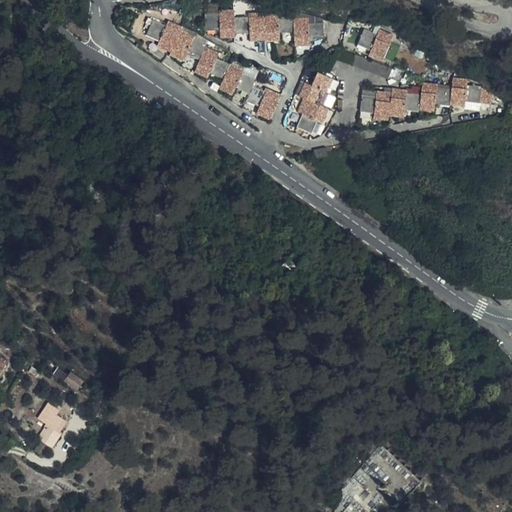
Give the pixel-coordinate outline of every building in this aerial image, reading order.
[(295,17),(281,17),(281,14),(267,15),(266,13),(251,13),(251,16),(237,16),(236,8),(222,8),(221,12),(207,13),(207,28),(221,28),(222,35),(236,35),(236,33),(251,32),(251,40),(267,39),(267,40),(276,40),(281,40),(281,34),(295,33),(295,46),(311,46),(311,41),(325,40),(325,24),(311,24),(311,20),(295,20),(295,17)] [(263,94),(264,90),(253,84),(256,78),(242,71),(243,69),(218,56),(220,53),(206,46),(207,43),(194,36),(196,34),(183,27),(184,25),(170,19),(168,24),(155,17),(148,30),(161,37),(158,41),(172,48),(171,51),(184,57),(187,51),(200,57),(195,68),(209,75),(211,71),(223,76),(219,86),(232,93),(236,86),(249,93),(246,99),(259,106),(256,112),(268,119),(276,101),(263,94)] [(384,63),(394,39),(381,33),(378,38),(365,33),(358,46),(373,52),(371,57),(384,63)] [(391,73),(338,49),(334,58),(387,82),(391,73)] [(301,116),(316,125),(318,122),(322,123),(328,110),(333,112),(339,99),(336,97),(342,84),(318,73),(311,86),(306,83),(299,95),(304,98),(298,111),(302,114),(301,116)] [(479,108),(482,91),(468,90),(468,84),(453,83),(451,93),(436,92),(437,88),(423,87),(421,98),(407,96),(407,93),(392,91),(391,96),(377,95),(376,98),(362,97),(360,113),(374,116),(373,120),(387,122),(388,118),(403,119),(405,113),(419,115),(420,113),(433,115),(434,109),(449,111),(449,109),(464,111),(465,107),(479,108)] [(265,91),(264,90),(263,94),(276,101),(280,95),(267,88),(265,91)] [(311,134),(316,125),(301,116),(296,126),(311,134)] [(266,226),(259,233),(272,248),(269,251),(287,271),(296,280),(310,267),(285,241),(283,243),(266,226)] [(72,371),(65,380),(77,390),(84,381),(72,371)] [(48,443),(56,430),(50,426),(42,439),(48,443)]
